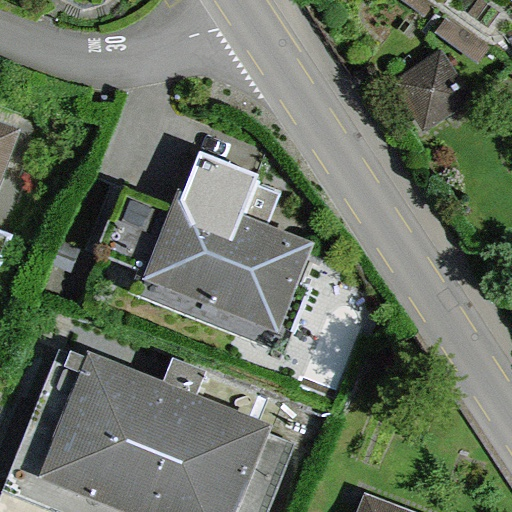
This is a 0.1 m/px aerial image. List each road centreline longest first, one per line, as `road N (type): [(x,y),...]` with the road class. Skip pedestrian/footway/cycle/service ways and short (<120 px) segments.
road 1 (tertiary): [(511,417),(250,12)]
road 2 (residential): [(250,12),(199,51),(161,59),(78,57),(0,34)]
